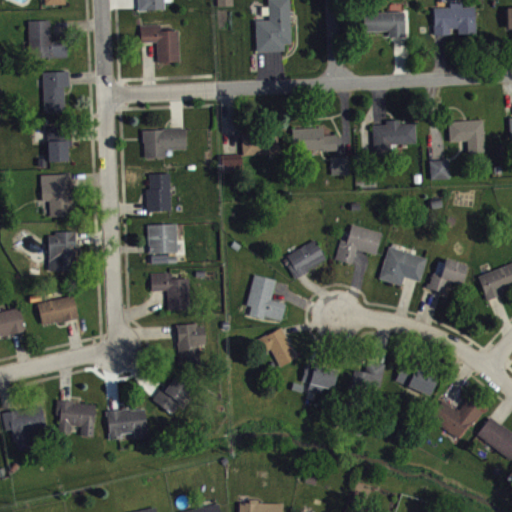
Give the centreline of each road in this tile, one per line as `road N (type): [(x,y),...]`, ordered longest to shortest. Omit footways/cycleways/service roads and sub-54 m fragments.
road 1 (residential): [(105,96),(511,74)]
road 2 (residential): [(116,347),(102,0)]
road 3 (residential): [(339,317),(399,322),(441,337),(511,383)]
